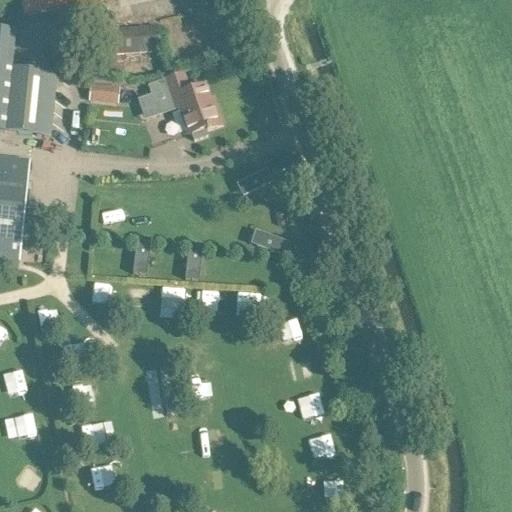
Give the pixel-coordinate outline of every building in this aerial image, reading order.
[(19,0),(24,17),(99,0),(19,0)] [(129,30),(114,31),(116,55),(117,64),(160,60),(159,52),(157,28),(129,30)] [(57,73),(13,69),(17,32),(0,30),(0,131),(52,137),(57,73)] [(163,82),(149,87),(152,96),(160,118),(179,111),(188,137),(189,137),(191,136),(193,143),(208,138),(206,133),(218,129),(204,88),(188,93),(182,76),(163,82)] [(89,86),(87,103),(117,105),(118,88),(89,86)] [(0,263),(21,266),(31,165),(0,161),(0,263)] [(276,173),(242,185),(247,199),(281,186),(276,173)] [(257,240),(257,255),(293,255),(294,241),(257,240)] [(135,242),(132,280),(148,282),(151,244),(135,242)] [(188,247),(185,285),(201,286),(203,247),(188,247)]
